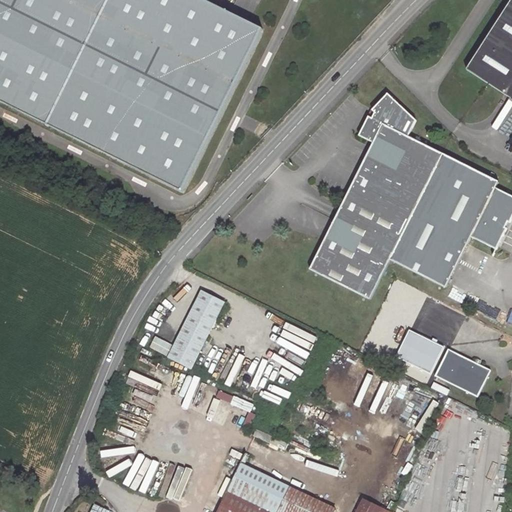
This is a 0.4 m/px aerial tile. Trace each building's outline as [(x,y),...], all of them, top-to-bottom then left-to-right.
[(0,0),(0,101),(184,192),(264,29),(205,0),(0,0)] [(511,0),(466,70),(511,99),(511,0)] [(358,137),(372,144),(309,271),(369,301),(388,264),(390,261),(445,289),(471,238),(496,251),(507,230),(505,229),(508,223),(509,224),(511,218),(511,197),(495,189),(498,183),(408,138),(416,122),(390,97),(388,100),(385,97),(371,111),(374,114),(371,119),(368,118),(358,137)] [(190,369),(223,302),(200,291),(168,358),(190,369)] [(492,371),(449,350),(436,377),(479,398),(492,371)] [(238,511),(259,471),(242,462),(217,511),(238,511)] [(263,511),(279,481),(259,471),(238,511),(263,511)] [(333,511),(335,509),(279,481),(263,511),(333,511)] [(390,511),(365,499),(358,511),(390,511)]
